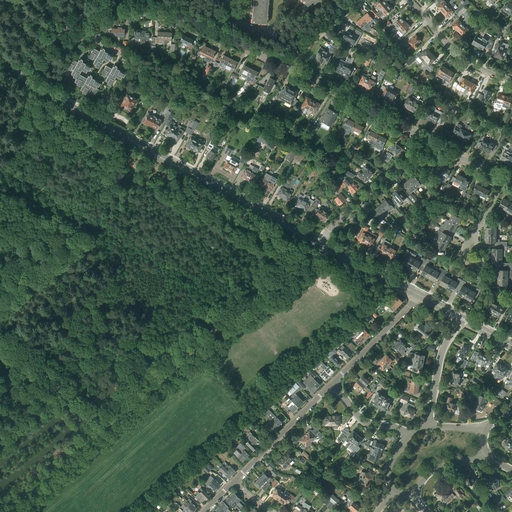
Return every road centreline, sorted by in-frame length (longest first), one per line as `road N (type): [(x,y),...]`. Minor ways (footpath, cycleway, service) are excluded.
road 1 (secondary): [(313,243),(9,71)]
road 2 (residential): [(279,63),(174,15),(97,9),(9,71)]
road 3 (track): [(239,308),(0,175)]
road 4 (track): [(157,169),(0,307)]
road 5 (residential): [(427,139),(279,63)]
road 6 (residential): [(313,243),(427,139)]
road 7 (residential): [(232,482),(332,383)]
road 8 (residential): [(511,80),(456,52),(411,0)]
road 9 (residential): [(332,383),(417,294)]
